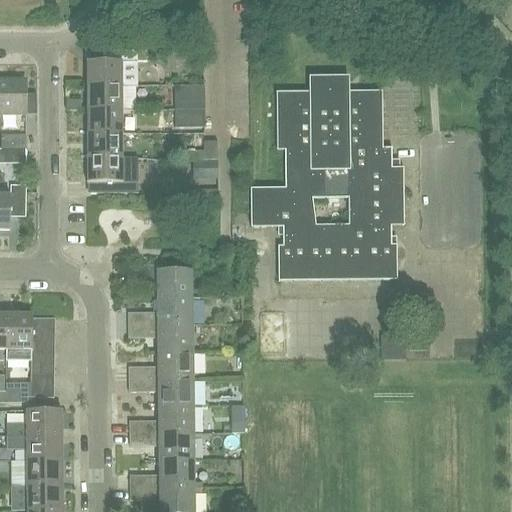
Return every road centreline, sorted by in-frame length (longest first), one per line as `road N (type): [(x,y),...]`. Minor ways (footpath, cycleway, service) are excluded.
road 1 (residential): [(49,266),(44,41),(0,42)]
road 2 (residential): [(49,266),(77,282),(88,303),(95,511)]
